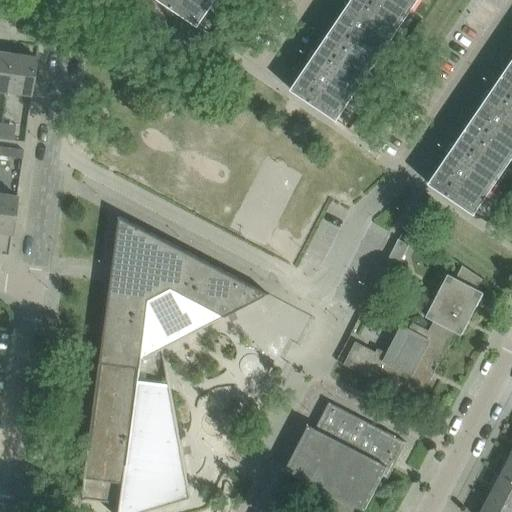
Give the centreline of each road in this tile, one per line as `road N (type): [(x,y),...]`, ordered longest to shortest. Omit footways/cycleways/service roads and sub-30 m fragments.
road 1 (residential): [(34,287),(64,51),(34,0)]
road 2 (residential): [(4,511),(34,287)]
road 3 (residential): [(405,174),(511,17)]
road 4 (residential): [(511,350),(428,511)]
